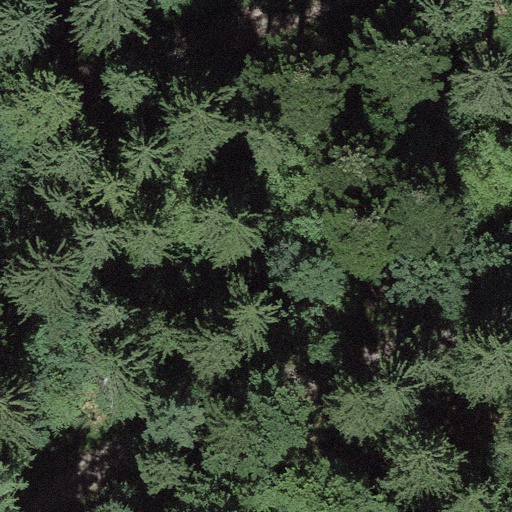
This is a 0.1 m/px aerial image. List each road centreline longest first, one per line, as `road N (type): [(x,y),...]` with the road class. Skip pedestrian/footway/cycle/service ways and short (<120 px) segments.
road 1 (track): [(40,511),(66,485),(143,438),(511,320)]
road 2 (track): [(0,106),(302,0)]
